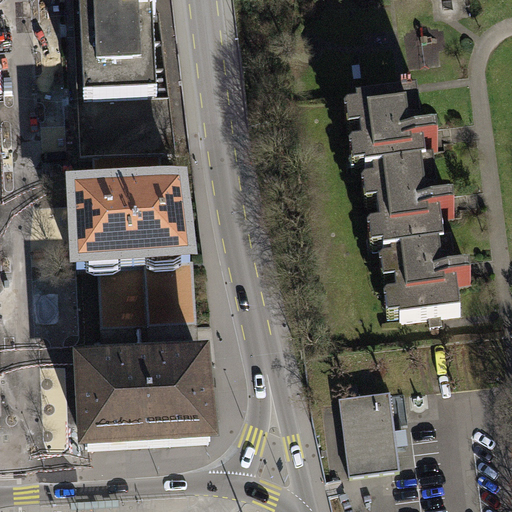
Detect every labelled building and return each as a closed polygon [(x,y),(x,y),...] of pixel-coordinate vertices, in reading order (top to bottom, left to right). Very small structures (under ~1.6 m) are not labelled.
[(80,162),(96,161),(160,158),(177,158),(170,102),(157,102),(152,0),(72,0),(73,13),(78,117),(80,162)] [(363,187),(373,185),(374,194),(361,195),(364,218),(376,216),(380,239),(368,241),(371,264),(383,262),(383,265),(391,264),(391,270),(379,272),(382,294),(394,292),(396,307),(384,309),(387,331),(399,330),(399,333),(452,326),(460,325),(456,296),(470,294),(469,283),(454,285),(453,275),(451,256),(443,257),(439,228),(454,226),(453,216),(438,217),(437,206),(433,175),(423,176),(422,163),(436,161),(435,150),(420,152),(419,140),(415,110),(355,118),(355,124),(343,126),(346,148),(358,146),(360,161),(348,163),(351,185),(363,184),(363,187)] [(73,199),(77,275),(87,275),(101,274),(104,336),(190,329),(186,268),(190,268),(181,193),(162,194),(160,158),(96,161),(97,198),(83,199),(73,199)] [(85,437),(86,456),(97,456),(144,452),(212,447),(202,366),(192,367),(190,329),(104,336),(106,373),(92,374),(83,375),(85,437)] [(390,398),(340,404),(350,483),(400,476),(390,398)]
